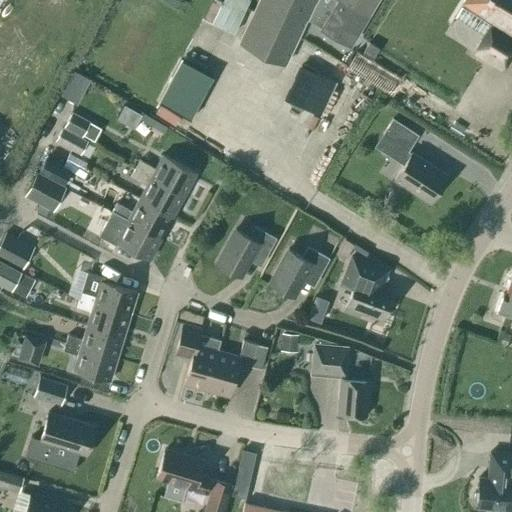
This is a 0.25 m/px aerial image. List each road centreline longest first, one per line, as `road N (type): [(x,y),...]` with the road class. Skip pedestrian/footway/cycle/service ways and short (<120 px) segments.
road 1 (unclassified): [(413,453),(427,367),(452,294),(511,190)]
road 2 (residential): [(413,453),(250,432),(139,404)]
road 3 (residential): [(139,404),(170,290),(266,323)]
